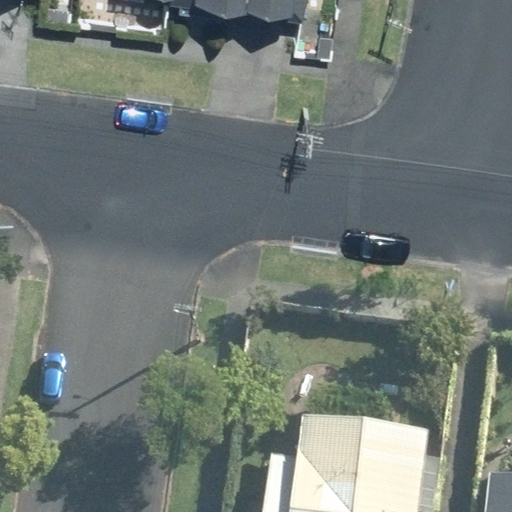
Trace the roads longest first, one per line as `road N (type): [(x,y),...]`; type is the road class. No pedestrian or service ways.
road 1 (residential): [(136,170),(87,511)]
road 2 (residential): [(440,208),(136,170)]
road 3 (residential): [(469,0),(440,208)]
road 4 (residential): [(136,170),(0,151)]
